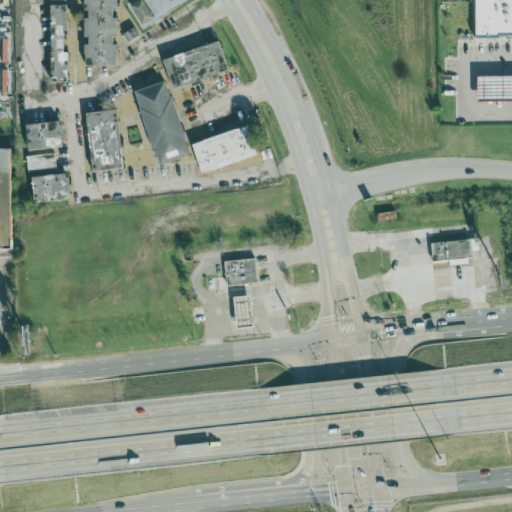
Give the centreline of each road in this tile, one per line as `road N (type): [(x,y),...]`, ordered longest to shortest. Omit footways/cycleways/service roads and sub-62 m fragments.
road 1 (primary): [(232,0),(313,145),(336,259),(342,344)]
road 2 (primary): [(157,511),(511,478)]
road 3 (primary): [(342,344),(0,381)]
road 4 (residential): [(38,0),(37,103),(82,103),(235,4)]
road 5 (residential): [(82,103),(88,198),(226,186),(317,163)]
road 6 (motorway): [(0,468),(264,443)]
road 7 (motorway): [(257,402),(0,429)]
road 8 (primary): [(476,325),(414,341),(398,358),(406,457),(417,474),(446,484)]
road 9 (primary): [(278,497),(318,474),(324,457),(312,371),(276,351)]
road 10 (motorway): [(438,384),(257,402)]
road 11 (motorway): [(264,443),(441,425)]
road 12 (primary): [(342,344),(364,511)]
road 13 (primary): [(476,325),(342,344)]
